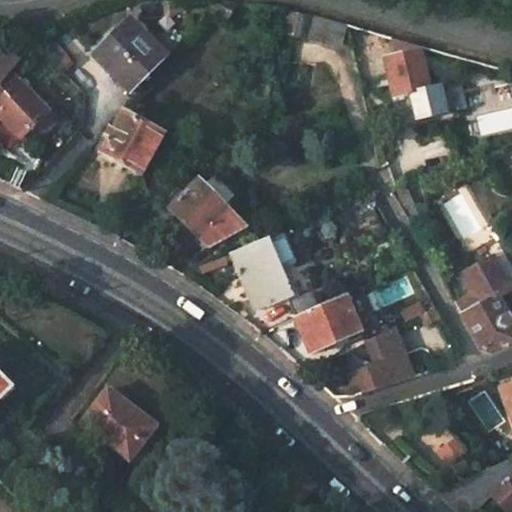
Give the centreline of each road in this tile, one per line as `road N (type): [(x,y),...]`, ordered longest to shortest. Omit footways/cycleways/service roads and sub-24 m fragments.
road 1 (primary): [(0,247),(133,314),(198,358),(366,511)]
road 2 (primary): [(323,421),(257,360),(144,278),(0,205)]
road 3 (residential): [(511,357),(323,421)]
road 4 (residential): [(354,0),(511,47)]
road 5 (primary): [(419,511),(323,421)]
